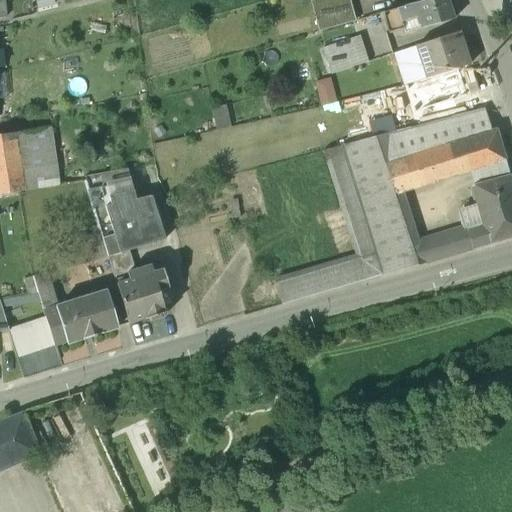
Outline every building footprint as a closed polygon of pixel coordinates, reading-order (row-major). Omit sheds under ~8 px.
[(347,0),(311,0),(315,14),(349,4),(347,0)] [(446,0),(426,0),(415,3),(421,28),(453,19),(446,0)] [(349,4),(315,14),(320,30),(354,21),(349,4)] [(396,8),(381,12),(387,32),(402,28),(396,8)] [(467,63),(457,33),(415,46),(426,78),(444,72),(469,64),(469,63),(467,63)] [(322,49),(330,74),(367,62),(359,36),(322,49)] [(469,64),(444,72),(451,99),(452,101),(478,94),(469,64)] [(312,81),(318,106),(335,102),(329,77),(312,81)] [(478,94),(452,101),(451,99),(446,102),(447,107),(451,118),(483,110),(478,94)] [(225,106),(212,108),(215,127),(228,125),(225,106)] [(447,107),(412,116),(413,122),(408,123),(410,129),(451,118),(447,107)] [(410,129),(398,133),(406,160),(491,132),(483,110),(451,118),(410,129)] [(50,127),(14,134),(23,191),(58,185),(50,127)] [(406,160),(386,166),(394,194),(402,192),(504,160),(495,131),(406,160)] [(398,133),(341,147),(372,251),(379,276),(425,263),(420,241),(418,242),(402,192),(394,194),(386,166),(406,160),(398,133)] [(14,134),(0,135),(0,194),(23,191),(14,134)] [(372,251),(341,147),(323,152),(340,211),(344,210),(358,255),(372,251)] [(127,169),(100,174),(104,187),(130,182),(127,169)] [(511,188),(508,176),(473,186),(479,205),(490,244),(511,237),(511,188)] [(104,187),(87,191),(99,232),(107,256),(107,257),(128,250),(162,240),(149,197),(134,200),(130,182),(104,187)] [(458,206),(470,202),(464,186),(452,190),(458,206)] [(479,205),(461,211),(466,227),(467,227),(473,249),(490,244),(479,205)] [(466,227),(420,241),(425,263),(473,249),(467,227),(466,227)] [(99,232),(75,239),(82,263),(107,256),(99,232)] [(128,250),(107,257),(115,283),(128,279),(125,272),(134,270),(128,250)] [(379,276),(372,251),(358,255),(359,258),(366,280),(379,276)] [(359,258),(275,282),(282,305),(366,280),(359,258)] [(134,270),(125,272),(128,279),(115,283),(127,325),(148,319),(149,322),(162,318),(161,315),(164,314),(158,292),(168,289),(162,270),(152,273),(150,265),(134,270)] [(45,273),(32,279),(42,310),(54,306),(45,273)] [(54,306),(42,310),(44,315),(53,343),(64,340),(65,343),(80,338),(81,339),(100,333),(100,332),(116,327),(105,291),(54,306)] [(17,355),(53,343),(44,315),(8,327),(17,355)] [(85,405),(105,398),(101,387),(81,394),(85,405)] [(22,415),(0,423),(0,471),(40,455),(22,415)] [(311,511),(301,487),(240,511),(311,511)]
